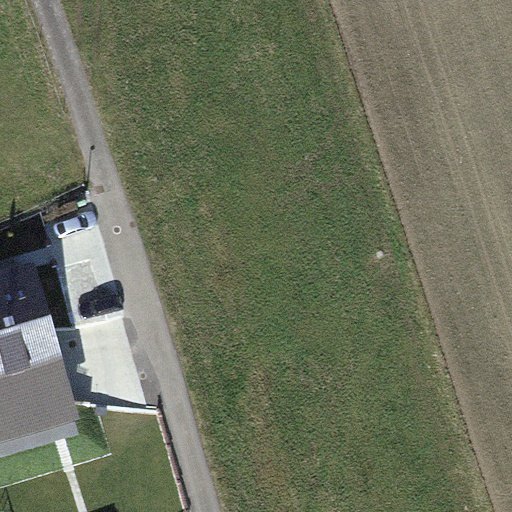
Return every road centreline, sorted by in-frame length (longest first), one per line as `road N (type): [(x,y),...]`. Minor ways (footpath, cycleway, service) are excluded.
road 1 (residential): [(205,511),(113,203)]
road 2 (track): [(113,203),(45,0)]
